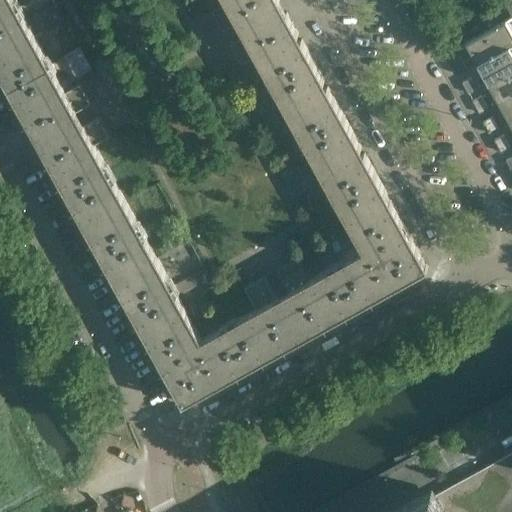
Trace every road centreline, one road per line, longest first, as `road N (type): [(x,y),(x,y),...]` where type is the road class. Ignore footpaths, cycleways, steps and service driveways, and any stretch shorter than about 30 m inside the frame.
road 1 (residential): [(163,455),(467,281)]
road 2 (residential): [(163,455),(0,158)]
road 3 (residential): [(311,0),(467,281)]
road 4 (residential): [(511,233),(381,0)]
road 5 (residential): [(359,511),(511,426)]
